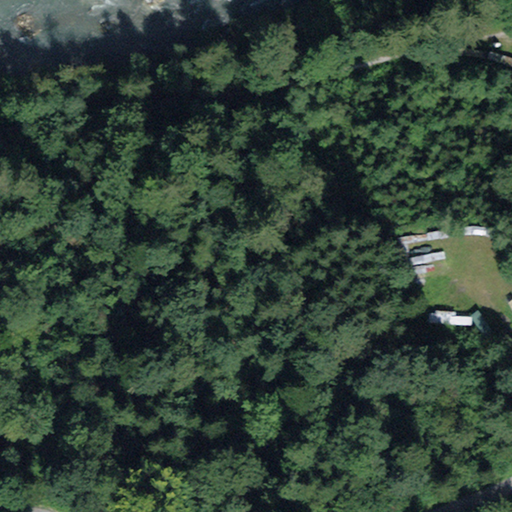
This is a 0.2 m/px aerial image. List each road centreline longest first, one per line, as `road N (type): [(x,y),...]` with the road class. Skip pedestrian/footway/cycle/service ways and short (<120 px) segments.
road 1 (track): [(0,239),(280,82)]
road 2 (track): [(280,82),(130,341)]
road 3 (track): [(280,82),(511,32)]
